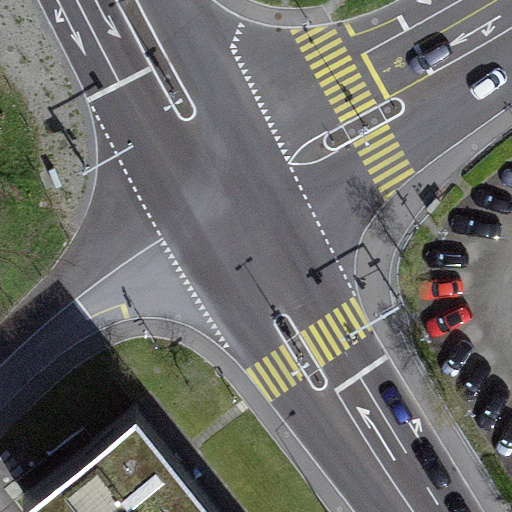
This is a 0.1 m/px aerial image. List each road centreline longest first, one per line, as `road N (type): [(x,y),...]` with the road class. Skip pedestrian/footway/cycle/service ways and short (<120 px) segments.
road 1 (primary): [(233,222),(303,356),(412,511)]
road 2 (residential): [(511,43),(424,100),(366,121),(233,222)]
road 3 (unclassified): [(0,365),(112,287),(233,222)]
road 4 (primary): [(132,0),(233,222)]
